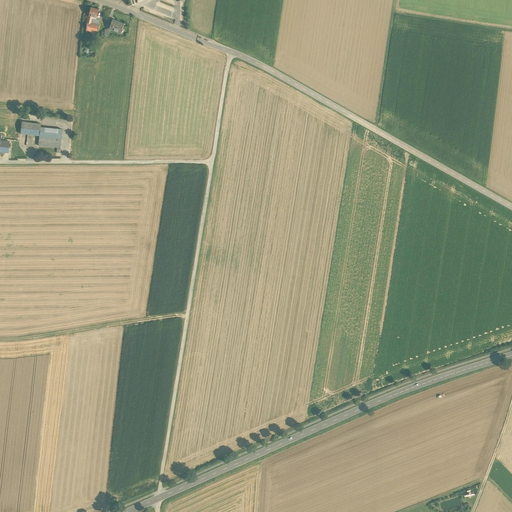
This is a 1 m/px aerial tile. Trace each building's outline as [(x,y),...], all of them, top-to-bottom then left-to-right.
[(98,10),(90,8),(88,16),(92,17),(96,18),(98,10)] [(123,24),(119,22),(112,19),(108,29),(110,29),(120,33),(122,28),(123,24)] [(90,24),(87,23),(86,30),(96,33),(98,26),(94,25),(90,24)] [(40,124),(21,122),(20,134),(39,136),(40,127),(40,128),(41,124),(40,124)] [(40,128),(40,127),(39,136),(62,138),(62,130),(40,128)] [(1,136),(0,135),(0,151),(5,152),(5,146),(9,147),(9,142),(0,141),(1,136)] [(62,138),(39,136),(38,146),(57,148),(56,153),(60,153),(62,138)]
